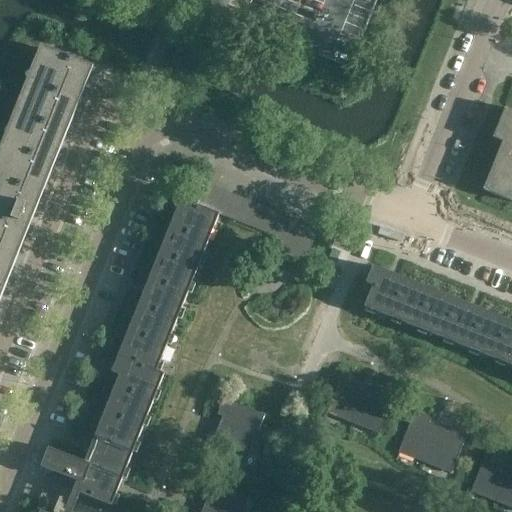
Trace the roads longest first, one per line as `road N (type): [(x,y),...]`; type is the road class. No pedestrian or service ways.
road 1 (residential): [(418,222),(155,121),(144,126),(1,511)]
road 2 (residential): [(418,222),(502,0)]
